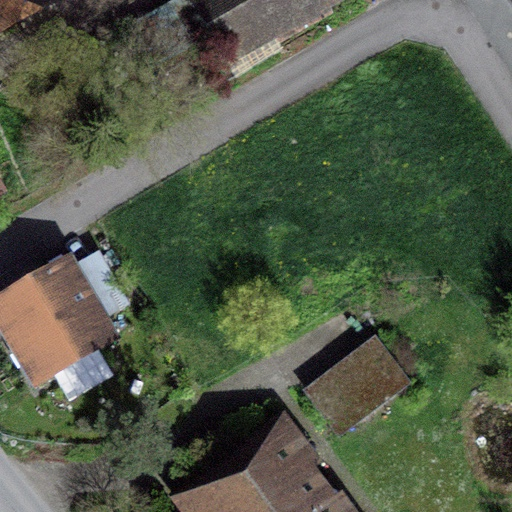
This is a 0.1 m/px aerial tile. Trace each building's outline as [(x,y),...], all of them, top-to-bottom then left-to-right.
[(0,0),(0,23),(46,0),(77,0),(81,7),(95,0),(0,0)] [(199,0),(226,50),(319,0),(199,0)] [(71,268),(0,311),(0,328),(40,394),(119,346),(71,268)] [(410,388),(379,348),(355,366),(386,406),(410,388)] [(347,511),(281,419),(176,494),(189,511),(347,511)]
